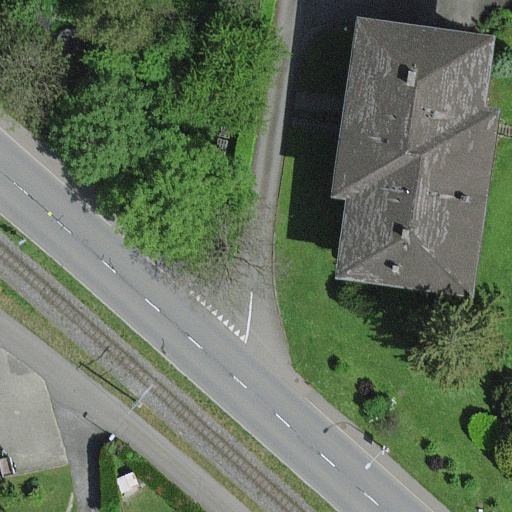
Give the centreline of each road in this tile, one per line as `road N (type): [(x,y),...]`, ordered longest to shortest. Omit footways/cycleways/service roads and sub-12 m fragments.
road 1 (secondary): [(0,176),(383,511)]
road 2 (residential): [(0,324),(238,511)]
